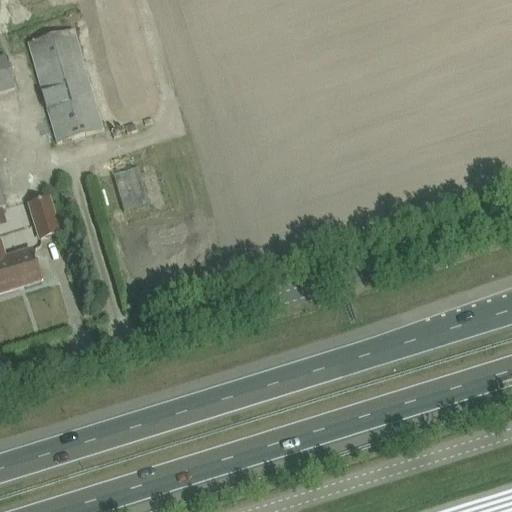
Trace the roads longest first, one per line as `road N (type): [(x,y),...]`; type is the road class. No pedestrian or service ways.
road 1 (unclassified): [(0,374),(511,212)]
road 2 (motorway): [(511,310),(0,468)]
road 3 (motorway): [(51,511),(511,368)]
road 4 (unclassified): [(511,441),(276,511)]
